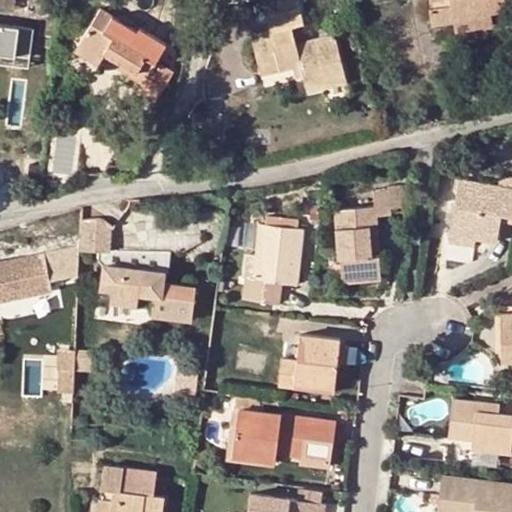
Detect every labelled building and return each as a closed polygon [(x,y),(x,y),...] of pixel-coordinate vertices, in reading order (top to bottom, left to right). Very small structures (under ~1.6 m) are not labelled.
[(30,0),(0,0),(0,14),(33,8),(30,0)] [(277,14),(298,9),(296,0),(291,0),(276,4),(277,14)] [(436,0),(438,6),(432,7),(433,22),(453,19),(490,13),(506,11),(504,0),(436,0)] [(99,9),(77,45),(101,59),(105,53),(117,62),(144,78),(140,84),(138,90),(156,101),(173,73),(155,63),(165,45),(137,27),(135,30),(99,9)] [(302,24),(298,9),(277,14),(266,17),(270,32),(251,36),(262,75),(292,68),(301,66),(303,75),(305,84),(344,73),(334,35),(295,45),(290,27),(302,24)] [(490,13),(453,19),(455,32),(492,25),(490,13)] [(0,51),(33,53),(34,23),(0,20),(0,51)] [(101,59),(77,45),(74,51),(97,66),(101,59)] [(114,68),(140,84),(144,78),(117,62),(114,68)] [(301,66),(292,68),(294,77),(303,75),(301,66)] [(346,83),(344,73),(305,84),(307,93),(346,83)] [(450,161),(440,159),(438,170),(448,171),(450,161)] [(497,185),(458,179),(449,233),(475,237),(495,241),(499,222),(500,213),(511,215),(511,176),(498,175),(497,185)] [(371,191),(372,205),(374,217),(389,215),(389,207),(387,189),(371,191)] [(387,189),(389,207),(400,207),(399,189),(387,189)] [(374,217),(372,205),(334,209),(338,257),(340,256),(341,281),(379,278),(376,253),(366,254),(366,246),(376,244),(374,217)] [(511,224),(511,215),(500,213),(499,222),(511,224)] [(95,216),(80,217),(78,246),(78,250),(111,251),(113,224),(103,218),(101,216),(95,216)] [(258,224),(255,255),(252,279),(244,278),(242,297),(268,301),(271,280),(280,282),(296,284),(301,229),(258,224)] [(225,226),(222,246),(234,248),(237,227),(225,226)] [(474,246),(475,237),(449,233),(448,241),(474,246)] [(376,253),(376,244),(366,246),(366,254),(376,253)] [(78,250),(78,246),(0,262),(0,301),(49,290),(47,281),(76,275),(78,250)] [(252,279),(255,255),(247,254),(244,278),(252,279)] [(103,263),(101,282),(113,283),(110,299),(160,306),(158,315),(191,320),(195,288),(164,283),(165,272),(103,263)] [(271,280),(268,301),(278,302),(280,282),(271,280)] [(113,283),(101,282),(98,307),(158,315),(160,306),(110,299),(113,283)] [(511,311),(500,311),(500,360),(511,359),(511,311)] [(335,363),(337,344),(338,339),(298,333),(295,360),(280,358),(277,385),(292,386),(293,380),(333,386),(335,363)] [(346,346),(337,344),(335,363),(344,364),(346,346)] [(93,349),(73,348),(73,349),(73,357),(72,369),(72,370),(92,370),(93,349)] [(55,349),(55,368),(56,368),(72,369),(73,357),(73,349),(55,349)] [(176,357),(174,384),(196,387),(199,359),(176,357)] [(72,369),(56,368),(55,391),(72,392),(72,370),(72,369)] [(332,393),(333,386),(293,380),(292,386),(332,393)] [(263,397),(238,393),(239,409),(261,411),(263,397)] [(487,413),(488,403),(453,399),(448,436),(471,439),(470,447),(510,451),(511,443),(511,415),(498,415),(487,413)] [(499,405),(488,403),(487,413),(498,415),(499,405)] [(239,409),(235,434),(233,452),(233,454),(274,460),(276,451),(302,456),(304,441),(330,444),(333,421),(239,409)] [(233,452),(235,434),(221,433),(218,450),(233,452)] [(103,464),(99,498),(111,500),(109,511),(161,511),(164,497),(153,495),(155,472),(103,464)] [(511,511),(511,485),(440,477),(435,511),(511,511)] [(250,493),(247,511),(322,511),(324,504),(318,503),(320,493),(295,490),(294,500),(250,493)] [(109,511),(111,500),(99,498),(92,497),(90,511),(109,511)]
